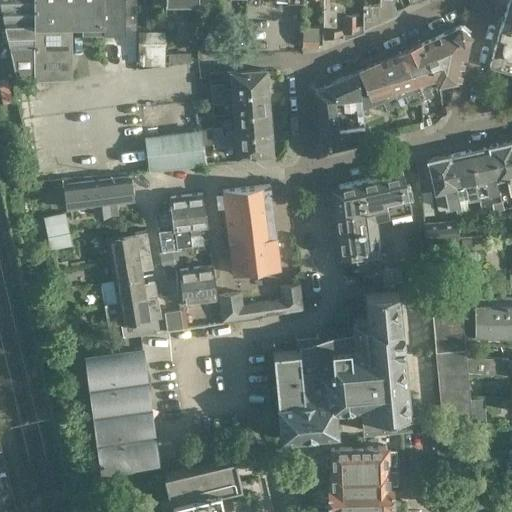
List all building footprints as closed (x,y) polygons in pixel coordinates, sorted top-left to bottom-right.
[(0,0),(0,1),(17,79),(30,80),(35,80),(35,52),(35,50),(34,26),(34,0),(0,0)] [(34,0),(34,26),(70,26),(72,26),(103,27),(102,0),(34,0)] [(165,0),(165,8),(165,10),(176,10),(176,0),(198,0),(197,0),(165,0)] [(342,0),(322,0),(322,24),(339,24),(339,26),(342,26),(342,0)] [(380,0),(380,2),(380,17),(397,10),(392,0),(380,0)] [(511,0),(506,0),(489,66),(511,72),(511,0)] [(380,2),(364,1),(363,1),(363,21),(363,24),(364,24),(380,17),(380,2)] [(343,32),(342,39),(364,31),(364,24),(363,24),(363,21),(359,21),(359,13),(344,12),(343,26),(343,32)] [(318,46),(319,24),(303,23),(303,46),(318,46)] [(339,26),(339,24),(324,24),(324,37),(343,32),(343,26),(342,26),(339,26)] [(434,75),(433,75),(438,85),(457,81),(462,56),(464,56),(468,30),(460,24),(455,28),(437,35),(438,37),(421,44),(434,75)] [(35,52),(73,51),(72,26),(70,26),(34,26),(35,50),(35,52)] [(218,56),(218,27),(198,27),(198,58),(218,56)] [(218,55),(245,55),(245,27),(218,27),(218,55)] [(165,62),(165,52),(165,30),(138,30),(138,65),(165,65),(165,62)] [(434,75),(421,44),(420,43),(399,52),(419,97),(420,99),(431,95),(429,87),(427,88),(423,79),(433,75),(434,75)] [(73,51),(35,52),(35,80),(73,80),(73,51)] [(165,52),(165,62),(191,60),(190,51),(165,52)] [(419,97),(399,52),(395,53),(396,55),(380,61),(392,89),(393,89),(397,99),(405,96),(407,102),(419,97)] [(392,89),(380,61),(380,60),(358,69),(359,72),(357,73),(362,111),(384,102),(386,108),(398,103),(397,99),(393,89),(392,89)] [(212,94),(267,90),(265,69),(230,71),(232,87),(223,88),(223,83),(211,84),(212,94)] [(365,139),(362,111),(357,73),(331,82),(331,88),(315,88),(321,141),(337,139),(338,145),(365,139)] [(267,90),(212,94),(212,102),(222,102),(224,98),(233,97),(234,114),(268,111),(267,90)] [(268,111),(234,114),(235,129),(226,129),(226,134),(270,131),(268,111)] [(211,135),(222,135),(221,126),(211,127),(211,129),(211,135)] [(211,135),(211,129),(199,130),(201,143),(212,142),(213,146),(236,145),(237,156),(271,153),(270,131),(226,134),(222,135),(211,135)] [(146,136),(150,169),(203,162),(201,143),(199,130),(146,136)] [(511,154),(509,140),(489,144),(489,146),(496,178),(499,190),(509,188),(510,191),(511,190),(511,154)] [(489,146),(469,151),(476,183),(486,180),(489,192),(499,190),(496,178),(489,146)] [(466,184),(468,197),(479,195),(476,183),(469,151),(448,155),(456,187),(466,184)] [(457,212),(461,211),(456,187),(448,155),(448,154),(426,159),(438,207),(440,208),(455,205),(457,212)] [(344,208),(334,209),(340,256),(355,254),(356,257),(366,256),(365,252),(380,250),(375,217),(411,209),(408,194),(411,193),(409,183),(406,184),(402,170),(338,184),(344,208)] [(63,183),(66,207),(93,203),(95,215),(110,213),(109,201),(134,198),(131,174),(63,183)] [(276,235),(270,183),(222,189),(223,194),(216,195),(218,208),(224,207),(229,241),(276,235)] [(202,192),(186,194),(192,245),(203,243),(202,236),(200,236),(199,230),(198,230),(197,227),(206,225),(202,192)] [(159,234),(161,251),(172,249),(178,249),(178,247),(192,245),(186,194),(170,196),(174,232),(159,234)] [(494,211),(504,209),(502,200),(492,203),(494,211)] [(63,212),(41,216),(48,250),(70,246),(63,212)] [(425,220),(426,239),(458,237),(457,218),(425,220)] [(110,260),(149,253),(146,232),(107,239),(110,260)] [(276,235),(229,241),(232,273),(280,267),(276,235)] [(59,249),(48,252),(51,269),(58,268),(59,276),(68,274),(66,265),(71,264),(70,259),(61,261),(59,249)] [(161,251),(159,251),(162,264),(164,263),(165,272),(176,270),(172,249),(161,251)] [(149,253),(110,260),(113,281),(143,276),(141,268),(152,267),(149,253)] [(184,302),(216,298),(211,264),(179,268),(184,302)] [(430,303),(426,264),(405,265),(409,305),(430,303)] [(143,276),(113,281),(117,302),(156,295),(154,281),(144,283),(143,276)] [(178,292),(176,278),(166,279),(168,294),(178,292)] [(222,320),(305,309),(301,282),(279,285),(281,298),(243,304),(241,290),(219,293),(222,320)] [(410,412),(399,290),(364,293),(367,317),(352,319),(352,327),(335,330),(318,336),(317,334),(316,334),(317,349),(309,350),(308,339),(298,340),(299,350),(272,352),(280,435),(289,435),(289,439),(317,437),(316,432),(337,430),(335,407),(360,404),(361,416),(362,430),(411,425),(409,412),(410,412)] [(156,295),(117,302),(120,323),(143,319),(144,328),(159,326),(158,316),(160,316),(156,295)] [(459,298),(459,296),(431,297),(443,426),(471,425),(470,400),(467,373),(466,356),(465,349),(464,339),(511,340),(511,303),(475,302),(475,297),(459,298)] [(166,310),(169,329),(184,327),(180,308),(166,310)] [(466,356),(474,357),(474,339),(464,339),(465,349),(466,356)] [(143,350),(86,358),(101,468),(158,460),(143,350)] [(466,356),(467,373),(511,375),(511,374),(511,357),(474,357),(466,356)] [(455,426),(431,428),(432,447),(456,445),(455,426)] [(391,511),(391,484),(398,484),(398,468),(387,468),(387,445),(331,447),(331,468),(330,468),(330,487),(329,487),(329,511),(391,511)] [(235,456),(163,472),(170,501),(172,501),(174,511),(167,511),(235,511),(232,497),(222,499),(219,490),(241,484),(235,456)]
